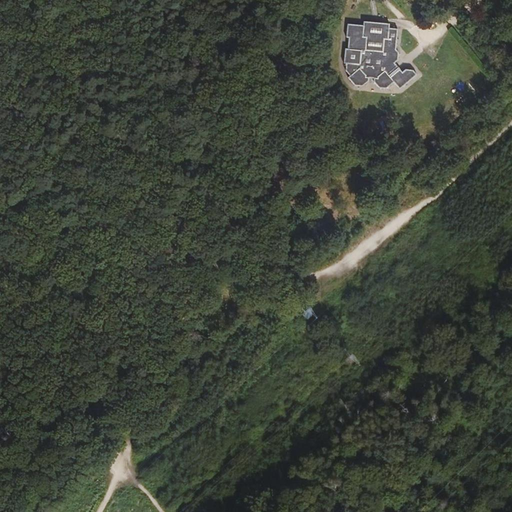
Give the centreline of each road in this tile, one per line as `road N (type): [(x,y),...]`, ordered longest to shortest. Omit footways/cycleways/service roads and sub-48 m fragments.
road 1 (track): [(341,272),(290,272),(212,255),(99,511)]
road 2 (track): [(314,0),(317,20),(212,255)]
road 3 (track): [(511,123),(341,272)]
road 4 (track): [(0,278),(121,461)]
